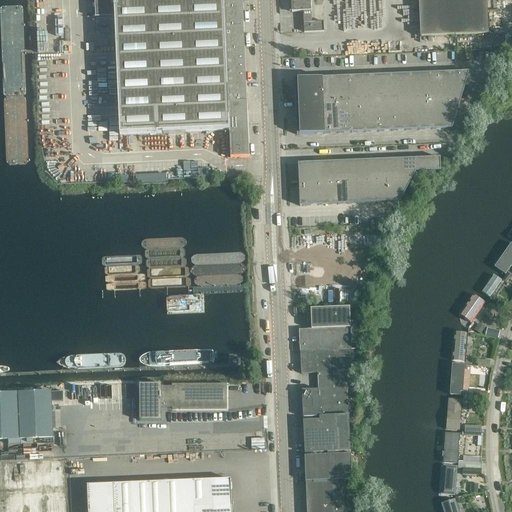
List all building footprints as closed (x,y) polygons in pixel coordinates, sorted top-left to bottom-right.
[(230,131),(230,158),(249,158),(247,102),(246,92),(246,84),(242,3),(246,2),(245,0),(95,0),(96,18),(116,17),(121,135),(230,131)] [(310,0),(291,0),(292,12),(291,12),(291,13),(303,12),(304,33),(324,32),(324,31),(324,23),(324,22),(312,23),(310,0)] [(418,0),(420,38),(421,38),(421,37),(488,34),(486,0),(418,0)] [(469,72),(440,74),(440,88),(465,87),(469,72)] [(417,98),(421,98),(420,74),(410,75),(411,99),(417,98)] [(431,98),(430,74),(420,74),(421,98),(431,98)] [(431,98),(431,102),(441,102),(440,88),(440,74),(430,74),(431,98)] [(402,99),(401,75),(391,76),(392,99),(402,99)] [(411,99),(410,75),(401,75),(402,99),(404,99),(411,99)] [(371,76),(361,77),(362,100),(364,100),(372,100),(371,76)] [(382,100),(381,76),(371,76),(372,100),(377,100),(382,100)] [(391,76),(381,76),(382,100),(390,99),(392,99),(391,76)] [(353,101),(352,88),(352,77),(342,78),(343,101),(350,101),(353,101)] [(362,100),(361,77),(352,77),(352,88),(353,101),(362,100)] [(333,102),(332,78),(322,79),(323,92),(323,102),(333,102)] [(342,78),(332,78),(333,102),(337,101),(343,101),(342,78)] [(323,92),(322,79),(294,80),(295,93),(323,92)] [(461,101),(465,87),(440,88),(441,102),(461,101)] [(323,92),(295,93),(296,107),(323,106),(323,102),(323,92)] [(405,131),(419,130),(417,98),(411,99),(404,99),(405,131)] [(417,98),(419,130),(432,130),(432,116),(431,102),(431,98),(421,98),(417,98)] [(378,132),(392,132),(390,99),(382,100),(377,100),(378,132)] [(390,99),(392,132),(405,131),(404,99),(402,99),(392,99),(390,99)] [(365,133),(364,100),(362,100),(353,101),(350,101),(351,133),(365,133)] [(365,133),(378,132),(377,100),(372,100),(364,100),(365,133)] [(323,102),(323,106),(324,120),(324,134),(338,134),(337,101),(333,102),(323,102)] [(337,101),(338,134),(351,133),(350,101),(343,101),(337,101)] [(461,101),(441,102),(431,102),(432,116),(443,115),(457,115),(461,101)] [(296,107),(296,121),(324,120),(323,106),(296,107)] [(457,115),(443,115),(432,116),(432,130),(452,129),(457,115)] [(296,121),(297,132),(297,136),(324,134),(324,120),(296,121)] [(440,158),(415,160),(416,173),(440,172),(441,172),(440,158)] [(395,160),(385,161),(386,182),(396,182),(395,160)] [(405,160),(395,160),(396,182),(406,181),(405,160)] [(415,160),(405,160),(406,181),(411,181),(415,173),(416,173),(415,160)] [(375,161),(366,162),(367,183),(376,182),(375,161)] [(385,161),(375,161),(376,182),(386,182),(385,161)] [(337,184),(347,184),(346,162),(336,163),(337,184)] [(356,162),(346,162),(347,184),(357,183),(356,162)] [(366,162),(356,162),(357,183),(367,183),(366,162)] [(327,184),(326,163),(317,164),(318,185),(327,184)] [(337,184),(336,163),(326,163),(327,184),(337,184)] [(299,186),(318,185),(317,164),(298,164),(299,186)] [(411,181),(406,181),(396,182),(386,182),(387,203),(400,203),(411,181)] [(376,182),(367,183),(367,204),(377,203),(376,182)] [(386,182),(376,182),(377,203),(387,203),(386,182)] [(357,183),(347,184),(348,205),(358,204),(357,183)] [(367,183),(357,183),(358,204),(367,204),(367,183)] [(328,206),(327,184),(318,185),(318,206),(328,206)] [(337,184),(327,184),(328,206),(338,205),(337,184)] [(347,184),(337,184),(338,205),(348,205),(347,184)] [(299,186),(300,207),(318,206),(318,185),(299,186)] [(511,266),(511,243),(511,242),(495,262),(508,272),(511,266)] [(504,280),(495,274),(482,293),(490,299),(504,280)] [(487,302),(474,293),(457,316),(470,325),(487,302)] [(312,330),(299,331),(300,352),(352,350),(350,308),(311,309),(312,330)] [(479,322),(474,328),(480,332),(485,326),(479,322)] [(487,328),(485,335),(498,338),(500,330),(487,328)] [(453,333),(451,363),(466,364),(468,334),(453,333)] [(300,352),(301,365),(339,363),(339,357),(353,356),(352,350),(300,352)] [(478,358),(477,365),(489,366),(490,359),(478,358)] [(301,365),(301,374),(318,373),(318,374),(340,373),(339,363),(301,365)] [(452,398),(464,399),(465,368),(453,367),(452,398)] [(303,418),(304,418),(349,415),(347,373),(340,373),(318,374),(318,390),(302,391),(305,391),(306,417),(303,417),(303,418)] [(225,388),(161,388),(161,385),(140,385),(140,422),(162,422),(162,409),(225,409),(225,388)] [(473,389),(473,397),(485,398),(486,390),(473,389)] [(63,402),(63,393),(51,393),(0,395),(0,441),(53,439),(51,402),(63,402)] [(446,431),(461,432),(463,400),(448,400),(446,431)] [(478,404),(477,412),(485,412),(486,405),(478,404)] [(305,454),(305,455),(351,452),(349,415),(304,418),(304,421),(303,421),(305,454)] [(464,424),(464,435),(481,435),(481,425),(464,424)] [(459,460),(460,435),(446,434),(444,465),(458,466),(459,460)] [(353,511),(351,452),(305,455),(305,457),(304,457),(306,509),(306,511),(353,511)] [(459,460),(458,466),(463,467),(481,468),(482,456),(463,455),(463,460),(459,460)] [(439,498),(456,499),(459,468),(441,467),(439,498)] [(231,511),(230,480),(87,486),(88,511),(231,511)] [(460,511),(457,500),(441,505),(443,511),(460,511)]
